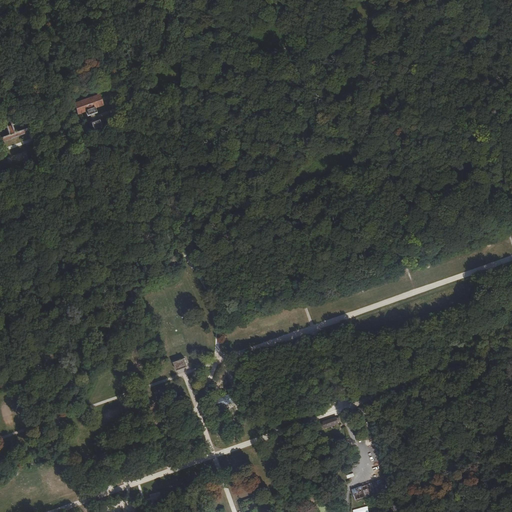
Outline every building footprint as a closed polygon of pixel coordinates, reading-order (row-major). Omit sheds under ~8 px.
[(99,94),(73,103),(77,115),(85,112),(87,117),(90,116),(92,122),(90,123),(93,131),(102,128),(99,119),(97,120),(95,115),(97,114),(95,109),(103,106),(99,94)] [(26,129),(15,133),(11,124),(5,126),(8,135),(0,137),(0,144),(29,135),(26,129)] [(297,146),(321,137),(318,128),(293,136),(297,146)] [(185,358),(174,362),(177,371),(188,367),(185,358)] [(215,401),(218,407),(237,400),(235,394),(215,401)] [(338,415),(322,421),(325,429),(341,423),(338,415)] [(356,501),(391,488),(386,477),(352,489),(356,501)]
